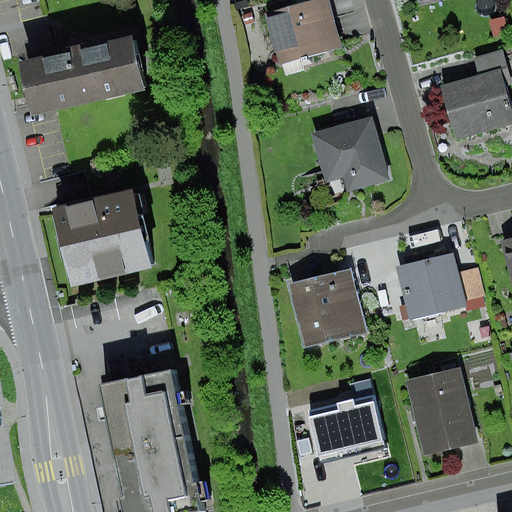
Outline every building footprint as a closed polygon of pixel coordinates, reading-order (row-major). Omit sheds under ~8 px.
[(329,0),(314,0),(265,14),(279,62),(306,55),(307,58),(343,48),(329,0)] [(251,13),(242,16),(245,25),(254,22),(251,13)] [(504,17),(489,21),(493,37),(508,33),(504,17)] [(132,36),(19,62),(31,116),(145,90),(132,36)] [(473,58),(478,76),(501,70),(507,68),(502,50),(473,58)] [(478,76),(440,86),(454,140),(511,124),(511,110),(501,70),(478,76)] [(372,116),(311,133),(324,183),(344,178),(347,191),(389,179),(372,116)] [(131,191),(52,209),(71,287),(149,268),(131,191)] [(511,238),(502,241),(511,285),(511,238)] [(452,253),(396,267),(409,321),(466,307),(452,253)] [(350,269),(288,284),(303,348),(365,333),(350,269)] [(478,269),(461,274),(470,309),(485,306),(483,297),(485,297),(478,269)] [(489,327),(480,329),(482,338),(492,336),(489,327)] [(459,369),(406,381),(423,454),(476,442),(459,369)] [(183,444),(170,373),(101,386),(115,457),(183,444)] [(352,401),(374,396),(370,380),(348,385),(352,401)] [(352,401),(307,411),(319,463),(386,448),(374,396),(352,401)] [(196,511),(183,444),(115,457),(126,511),(196,511)]
